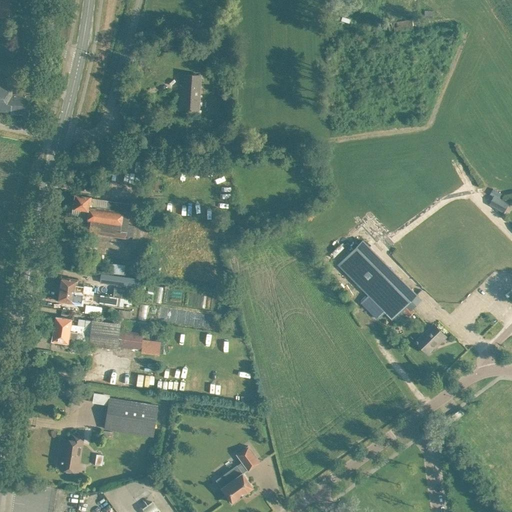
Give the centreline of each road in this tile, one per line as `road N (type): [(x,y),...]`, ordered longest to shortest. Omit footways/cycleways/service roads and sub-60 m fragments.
road 1 (track): [(110,139),(224,149),(421,129),(465,32)]
road 2 (tertiary): [(0,463),(37,221),(59,135)]
road 3 (unclassified): [(95,137),(140,0)]
